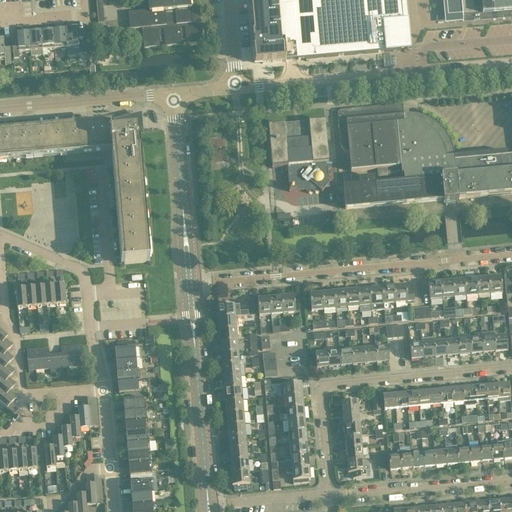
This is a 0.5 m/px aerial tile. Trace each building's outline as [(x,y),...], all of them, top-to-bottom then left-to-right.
[(95,0),(98,24),(104,23),(102,0),(95,0)] [(142,33),(144,49),(160,48),(160,43),(165,43),(165,47),(182,46),(181,42),(186,41),(186,46),(203,44),(201,28),(199,28),(198,24),(201,24),(200,8),(191,9),(190,0),(147,0),(149,11),(128,13),(130,30),(145,29),(145,32),(142,33)] [(249,0),(252,27),(253,35),(252,35),(254,65),(255,64),(266,64),(283,62),(286,62),(285,61),(297,60),(297,61),(301,60),(329,58),(356,55),(387,52),(396,52),(396,51),(407,50),(402,0),(249,0)] [(445,0),(447,17),(463,16),(461,0),(445,0)] [(461,0),(463,16),(463,17),(493,14),(491,0),(461,0)] [(491,0),(493,14),(511,12),(511,6),(511,0),(491,0)] [(72,30),(65,31),(67,49),(78,48),(79,55),(85,54),(83,30),(78,30),(78,26),(72,27),(72,30)] [(54,32),(55,50),(62,50),(62,51),(66,51),(66,49),(67,49),(65,31),(65,27),(60,28),(60,32),(54,32)] [(48,33),(42,33),(43,51),(50,51),(50,52),(54,52),(54,50),(55,50),(54,32),(53,28),(48,29),(48,33)] [(30,34),(32,58),(43,57),(42,51),(43,51),(42,33),(41,30),(36,30),(36,34),(30,34)] [(11,42),(12,54),(14,65),(20,64),(19,53),(26,53),(26,54),(29,54),(29,53),(30,52),(31,58),(32,58),(30,34),(29,31),(24,31),(24,35),(17,35),(18,41),(11,42)] [(0,61),(4,62),(4,61),(5,60),(5,66),(12,65),(10,42),(5,43),(4,39),(0,39),(0,61)] [(340,111),(337,113),(339,129),(340,145),(344,152),(347,152),(349,152),(350,162),(351,172),(364,171),(377,170),(377,174),(377,178),(401,175),(398,140),(397,136),(402,136),(405,133),(404,116),(403,105),(340,111)] [(0,159),(24,157),(65,154),(93,151),(110,150),(110,148),(110,146),(113,146),(115,168),(118,204),(118,206),(123,257),(123,259),(124,265),(147,263),(136,137),(143,138),(141,115),(114,122),(115,135),(114,135),(109,136),(108,127),(94,128),(35,133),(15,135),(15,132),(8,132),(8,135),(0,135),(0,159)] [(359,186),(343,188),(345,210),(346,210),(443,201),(443,204),(458,202),(458,200),(511,195),(511,156),(508,157),(508,152),(454,157),(454,155),(453,153),(453,151),(452,150),(452,148),(452,147),(451,145),(451,144),(450,143),(450,142),(449,140),(448,139),(448,138),(447,138),(446,136),(446,135),(445,134),(444,133),(443,131),(440,128),(436,126),(433,123),(430,121),(426,120),(423,118),(419,117),(415,116),(411,116),(407,116),(404,116),(405,133),(402,136),(397,136),(398,140),(401,175),(403,175),(403,182),(375,185),(374,178),(358,179),(359,186)] [(284,124),(268,126),(272,169),(287,168),(289,193),(305,191),(308,195),(311,191),(315,194),(318,190),(321,194),(325,190),(329,189),(329,185),(332,182),(328,179),(331,175),(327,172),(330,169),(326,165),(326,164),(329,164),(325,121),(308,122),(308,123),(299,124),(294,124),(284,125),(284,124)] [(93,160),(93,151),(65,154),(66,162),(93,160)] [(488,278),(489,296),(502,294),(500,277),(488,278)] [(476,279),(477,297),(489,296),(488,278),(476,279)] [(463,280),(465,298),(477,297),(476,279),(463,280)] [(452,282),(454,299),(465,298),(463,280),(452,282)] [(440,283),(441,300),(454,299),(452,282),(440,283)] [(428,284),(429,301),(441,300),(440,283),(428,284)] [(54,287),(56,306),(66,305),(64,286),(54,287)] [(393,287),(395,305),(407,303),(407,305),(413,304),(412,288),(406,288),(406,286),(393,287)] [(44,288),(46,307),(56,306),(54,287),(44,288)] [(380,288),(383,311),(384,311),(383,306),(395,305),(393,287),(380,288)] [(35,289),(36,308),(46,307),(44,288),(35,289)] [(369,289),(371,307),(372,312),(383,311),(380,288),(369,289)] [(25,290),(27,309),(36,308),(35,289),(25,290)] [(357,290),(359,308),(371,307),(369,289),(357,290)] [(17,310),(18,310),(27,309),(25,290),(16,291),(17,310)] [(345,291),(347,309),(359,308),(357,290),(345,291)] [(333,293),(335,310),(347,309),(345,291),(333,293)] [(321,294),(323,312),(335,310),(333,293),(321,294)] [(311,313),(323,312),(321,294),(309,295),(311,313)] [(281,297),(282,315),(296,314),(299,314),(298,311),(295,311),(294,296),(281,297)] [(268,298),(270,316),(282,315),(281,297),(268,298)] [(257,299),(259,317),(270,316),(268,298),(257,299)] [(216,307),(217,320),(235,318),(247,317),(247,313),(254,312),(253,300),(246,301),(247,312),(240,313),(240,305),(216,307)] [(217,320),(218,332),(237,330),(235,318),(217,320)] [(0,344),(8,352),(13,346),(6,340),(8,338),(0,330),(0,344)] [(218,332),(219,344),(238,342),(237,330),(218,332)] [(481,334),(483,354),(495,353),(493,333),(481,334)] [(493,333),(495,353),(507,352),(506,336),(493,338),(493,333)] [(469,340),(471,356),(483,354),(481,334),(474,334),(474,339),(469,340)] [(458,341),(459,357),(471,356),(469,340),(469,336),(457,337),(458,341)] [(261,339),(262,351),(269,350),(268,339),(261,339)] [(421,344),(423,360),(435,359),(433,343),(433,339),(421,340),(421,344)] [(445,342),(447,358),(459,357),(458,341),(445,342)] [(219,344),(220,356),(239,354),(238,342),(219,344)] [(433,343),(435,359),(447,358),(445,342),(433,343)] [(118,351),(115,351),(116,362),(138,360),(137,349),(135,349),(134,344),(134,343),(117,344),(117,345),(118,351)] [(0,356),(9,365),(14,359),(7,353),(8,352),(0,344),(0,356)] [(409,345),(410,353),(410,361),(423,360),(421,344),(409,345)] [(62,362),(56,362),(57,374),(63,374),(63,369),(84,367),(82,346),(61,348),(62,362)] [(375,348),(376,364),(389,363),(387,347),(375,348)] [(363,349),(364,365),(376,364),(375,348),(363,349)] [(51,375),(57,374),(56,362),(50,363),(48,349),(26,351),(28,372),(50,370),(51,375)] [(351,351),(352,367),(364,365),(363,349),(351,351)] [(339,352),(341,368),(352,367),(351,351),(339,352)] [(327,353),(328,369),(341,368),(339,352),(327,353)] [(316,370),(328,369),(327,353),(315,354),(316,370)] [(220,356),(221,367),(240,366),(239,354),(220,356)] [(262,355),(263,362),(275,361),(275,354),(262,355)] [(0,369),(10,378),(15,372),(8,366),(9,365),(0,356),(0,369)] [(116,362),(117,373),(139,371),(138,360),(116,362)] [(221,367),(223,379),(241,378),(240,366),(221,367)] [(0,380),(11,391),(16,385),(9,379),(10,378),(0,369),(0,380)] [(117,373),(118,383),(140,381),(139,371),(117,373)] [(223,379),(224,391),(242,389),(241,378),(223,379)] [(0,392),(12,404),(17,398),(10,392),(11,391),(0,380),(0,392)] [(141,392),(140,381),(118,383),(119,394),(141,392)] [(283,386),(285,398),(302,396),(301,384),(283,386)] [(496,385),(498,400),(498,404),(510,403),(508,384),(496,385)] [(485,386),(486,401),(487,407),(492,406),(492,401),(498,400),(496,385),(485,386)] [(474,387),(475,402),(486,401),(485,386),(474,387)] [(462,388),(464,403),(464,407),(475,406),(475,402),(474,387),(462,388)] [(451,389),(452,405),(464,403),(462,388),(451,389)] [(224,391),(225,403),(243,402),(242,389),(224,391)] [(439,390),(441,406),(452,405),(451,389),(439,390)] [(428,391),(429,407),(441,406),(439,390),(428,391)] [(417,392),(418,408),(429,407),(428,391),(417,392)] [(0,403),(14,416),(18,411),(11,405),(12,404),(0,392),(0,403)] [(405,394),(407,409),(418,408),(417,392),(405,394)] [(394,395),(395,410),(407,409),(405,394),(394,395)] [(341,403),(342,415),(358,414),(357,395),(348,396),(349,402),(341,403)] [(382,396),(383,403),(384,411),(395,410),(394,395),(382,396)] [(285,398),(286,410),(303,408),(302,396),(285,398)] [(78,409),(80,430),(90,429),(90,428),(98,428),(95,399),(80,400),(81,409),(78,409)] [(124,402),(125,413),(146,411),(146,400),(124,402)] [(225,403),(226,415),(244,414),(243,402),(225,403)] [(279,417),(286,416),(287,422),(305,420),(303,408),(286,410),(279,411),(279,417)] [(70,419),(72,440),(81,439),(80,430),(78,409),(72,410),(73,419),(70,419)] [(125,413),(125,423),(147,421),(146,411),(125,413)] [(226,415),(227,427),(245,426),(244,414),(226,415)] [(342,415),(343,427),(359,425),(358,414),(342,415)] [(62,429),(64,450),(73,449),(72,440),(70,419),(64,420),(64,429),(62,429)] [(287,422),(288,434),(306,432),(305,420),(287,422)] [(125,423),(126,434),(148,432),(147,421),(125,423)] [(345,439),(366,437),(368,437),(367,430),(365,430),(360,431),(359,425),(343,427),(345,439)] [(227,427),(228,439),(246,438),(245,426),(227,427)] [(53,439),(55,465),(65,464),(64,458),(64,450),(62,429),(55,429),(56,438),(53,439)] [(126,434),(127,445),(149,443),(148,432),(126,434)] [(288,434),(289,445),(307,444),(306,432),(288,434)] [(345,439),(346,451),(362,449),(361,438),(366,437),(345,439)] [(228,439),(229,451),(247,449),(246,438),(228,439)] [(56,468),(55,465),(53,439),(47,439),(48,448),(45,449),(47,469),(56,468)] [(511,441),(502,442),(503,461),(511,460),(511,441)] [(491,447),(492,462),(503,461),(502,442),(502,443),(491,444),(491,447)] [(127,445),(128,455),(150,453),(149,443),(127,445)] [(289,445),(290,458),(308,456),(307,444),(289,445)] [(479,448),(481,463),(492,462),(491,447),(479,448)] [(456,448),(445,449),(445,452),(447,467),(458,465),(457,451),(456,448)] [(468,450),(469,464),(481,463),(479,448),(468,450)] [(229,451),(230,463),(248,461),(247,449),(229,451)] [(346,451),(347,463),(363,461),(362,449),(346,451)] [(468,450),(457,451),(458,465),(469,464),(468,450)] [(26,452),(27,471),(37,471),(37,476),(40,476),(39,466),(37,466),(36,451),(26,452)] [(16,453),(18,472),(27,471),(26,452),(16,453)] [(400,456),(401,471),(412,470),(411,455),(411,452),(399,453),(400,456)] [(434,453),(435,468),(447,467),(445,452),(434,453)] [(6,454),(8,473),(18,472),(16,453),(6,454)] [(128,455),(129,466),(151,464),(150,453),(128,455)] [(422,454),(424,469),(435,468),(434,453),(422,454)] [(0,454),(0,473),(8,473),(6,454),(0,454)] [(411,455),(412,470),(424,469),(422,454),(411,455)] [(290,458),(291,469),(309,468),(308,456),(290,458)] [(388,457),(389,472),(401,471),(400,456),(388,457)] [(230,463),(231,475),(249,473),(248,461),(230,463)] [(348,474),(352,474),(353,480),(368,478),(368,472),(364,473),(363,461),(347,463),(348,474)] [(152,475),(151,464),(129,466),(130,477),(152,475)] [(291,470),(286,470),(286,475),(292,475),(293,482),(293,486),(308,484),(308,480),(310,480),(309,468),(291,469),(291,470)] [(249,473),(231,475),(232,487),(233,487),(234,492),(247,491),(246,486),(250,485),(249,473)] [(85,486),(87,507),(96,506),(94,488),(94,481),(94,476),(86,477),(87,485),(85,486)] [(130,485),(131,496),(153,494),(152,479),(131,481),(131,485),(130,485)] [(94,481),(94,488),(96,506),(96,505),(103,505),(101,480),(94,481)] [(77,495),(78,511),(87,511),(87,507),(85,486),(78,486),(79,495),(77,495)] [(131,496),(132,506),(154,505),(153,494),(131,496)] [(69,505),(69,511),(78,511),(77,495),(70,496),(70,505),(69,505)] [(499,502),(499,511),(511,511),(510,501),(499,502)] [(487,503),(487,511),(499,511),(499,502),(487,503)] [(475,505),(475,511),(487,511),(487,503),(475,505)]
